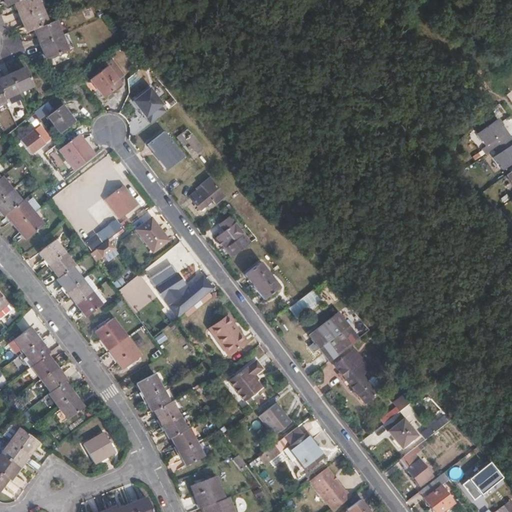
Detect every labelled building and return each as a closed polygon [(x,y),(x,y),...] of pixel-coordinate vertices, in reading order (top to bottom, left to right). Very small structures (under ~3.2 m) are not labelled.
[(66,52),(54,22),(48,25),(37,0),(4,0),(7,6),(14,3),(27,33),(34,30),(46,60),(66,52)] [(92,8),(83,11),(85,18),(93,16),(92,8)] [(103,22),(98,17),(88,25),(93,31),(103,22)] [(103,97),(119,84),(105,66),(89,79),(103,97)] [(33,88),(25,68),(0,78),(0,106),(6,104),(4,100),(33,88)] [(151,88),(134,101),(147,118),(163,106),(164,105),(151,88)] [(59,132),(74,120),(62,105),(47,116),(59,132)] [(163,106),(147,118),(152,124),(167,112),(163,106)] [(31,127),(39,124),(35,114),(27,117),(31,127)] [(499,146),(511,137),(503,125),(505,123),(501,116),(482,130),(490,142),(492,141),(496,148),(499,146)] [(41,125),(35,130),(45,143),(51,138),(41,125)] [(177,135),(192,155),(202,147),(187,128),(177,135)] [(35,130),(22,140),(33,154),(46,144),(45,143),(35,130)] [(167,169),(182,156),(162,132),(147,145),(167,169)] [(78,134),(60,148),(75,167),(93,153),(78,134)] [(511,136),(511,137),(499,146),(503,152),(499,155),(507,167),(511,163),(511,136)] [(75,167),(60,148),(58,149),(73,169),(75,167)] [(24,233),(41,220),(21,195),(18,197),(0,174),(0,209),(1,211),(4,210),(24,233)] [(223,195),(209,176),(194,188),(195,190),(188,196),(199,210),(211,200),(213,203),(223,195)] [(70,184),(58,195),(68,207),(80,197),(70,184)] [(121,217),(137,204),(122,185),(106,197),(121,217)] [(214,237),(230,257),(244,245),(235,234),(238,232),(226,216),(217,223),(222,230),(214,237)] [(152,251),(167,239),(151,217),(136,229),(152,251)] [(110,260),(118,253),(108,241),(123,229),(114,219),(84,244),(98,261),(105,255),(110,260)] [(249,232),(253,238),(261,247),(271,238),(260,224),(249,232)] [(83,313),(99,301),(70,263),(72,262),(53,237),(37,249),(57,273),(54,276),(83,313)] [(243,274),(252,286),(268,275),(258,262),(243,274)] [(184,311),(212,289),(204,279),(183,295),(181,293),(180,293),(178,291),(185,286),(173,270),(168,274),(170,276),(164,281),(162,278),(161,280),(174,298),(184,311)] [(268,275),(252,286),(263,299),(278,287),(268,275)] [(288,308),(298,320),(322,300),(312,288),(288,308)] [(176,316),(184,311),(174,298),(167,304),(176,316)] [(0,317),(10,309),(5,304),(0,307),(0,317)] [(328,362),(359,338),(338,313),(308,336),(328,362)] [(121,366),(138,353),(111,315),(93,328),(121,366)] [(242,336),(227,317),(211,329),(217,338),(216,339),(228,355),(247,341),(243,335),(242,336)] [(49,353),(29,329),(14,340),(33,364),(30,367),(50,393),(48,394),(68,419),(83,408),(64,382),(66,381),(46,355),(49,353)] [(335,375),(355,360),(349,353),(330,368),(335,375)] [(265,367),(258,358),(249,365),(248,364),(229,379),(245,400),(264,385),(255,374),(265,367)] [(364,371),(355,360),(335,375),(359,406),(370,398),(355,378),(364,371)] [(184,463),(202,454),(188,425),(185,426),(170,398),(167,400),(152,371),(135,380),(149,409),(152,408),(167,436),(170,434),(184,463)] [(405,406),(400,399),(391,405),(397,412),(405,406)] [(275,435),(291,422),(276,403),(259,416),(275,435)] [(413,427),(419,421),(407,407),(400,412),(413,427)] [(405,427),(395,415),(384,424),(398,442),(405,438),(400,431),(405,427)] [(297,427),(284,437),(288,442),(290,444),(303,434),(297,427)] [(11,481),(38,443),(20,429),(0,456),(0,489),(8,479),(11,481)] [(305,433),(303,434),(290,444),(288,446),(305,470),(323,457),(305,433)] [(113,453),(103,434),(84,445),(94,463),(113,453)] [(284,437),(284,436),(273,444),(277,450),(288,442),(284,437)] [(273,444),(268,448),(273,454),(277,450),(273,444)] [(432,476),(412,450),(398,460),(403,465),(404,466),(414,479),(413,480),(417,485),(418,484),(419,486),(432,476)] [(468,505),(502,479),(489,463),(468,480),(461,470),(449,480),(468,505)] [(344,491),(326,466),(309,479),(332,510),(350,496),(346,490),(344,491)] [(223,496),(215,473),(189,482),(199,506),(202,505),(204,511),(233,511),(227,495),(223,496)] [(447,481),(442,474),(420,491),(425,497),(425,498),(435,511),(442,511),(454,503),(441,485),(447,481)] [(152,511),(147,498),(117,510),(115,507),(103,511),(152,511)] [(368,511),(359,499),(349,507),(352,511),(368,511)] [(488,511),(494,511),(503,506),(500,502),(488,511)]
